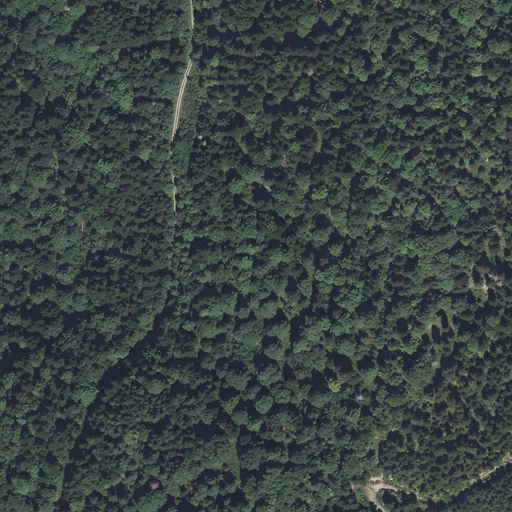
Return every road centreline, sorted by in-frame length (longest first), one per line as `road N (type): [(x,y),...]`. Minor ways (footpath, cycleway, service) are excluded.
road 1 (track): [(63,511),(95,398),(156,335),(168,301),(177,235),(173,141),(195,44),(193,0)]
road 2 (track): [(511,392),(459,434),(389,429),(376,485)]
road 3 (track): [(511,462),(441,501),(376,485),(370,499),(380,511)]
